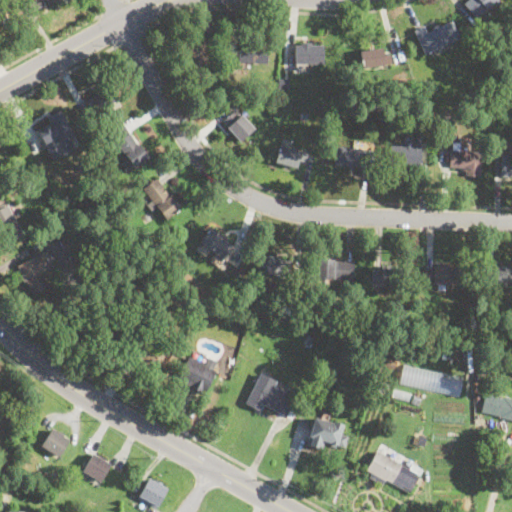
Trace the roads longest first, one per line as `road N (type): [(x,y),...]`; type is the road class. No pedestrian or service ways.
road 1 (residential): [(124,22),(191,145),(265,202),(308,214),(511,221)]
road 2 (tertiary): [(295,511),(80,391),(0,324)]
road 3 (tertiary): [(0,90),(168,0)]
